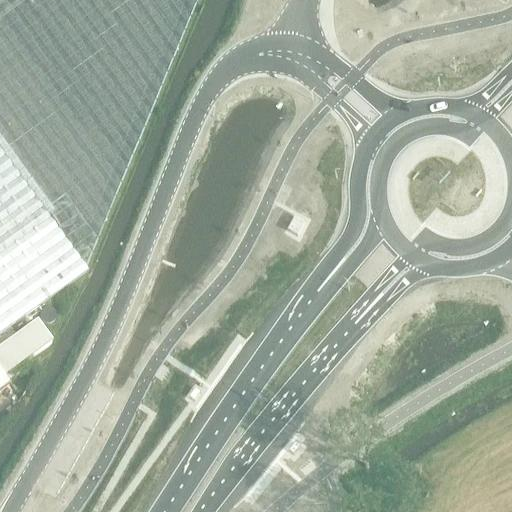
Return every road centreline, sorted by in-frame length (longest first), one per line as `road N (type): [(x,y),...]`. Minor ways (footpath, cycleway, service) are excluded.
road 1 (unclassified): [(285,51),(256,51),(212,81),(101,340),(12,511)]
road 2 (primary): [(329,278),(161,511)]
road 3 (primary): [(204,511),(350,329)]
road 4 (primary): [(371,142),(362,161),(358,227),(329,278)]
road 5 (unclassified): [(396,119),(334,62),(285,51)]
road 6 (unclassified): [(285,51),(371,142)]
